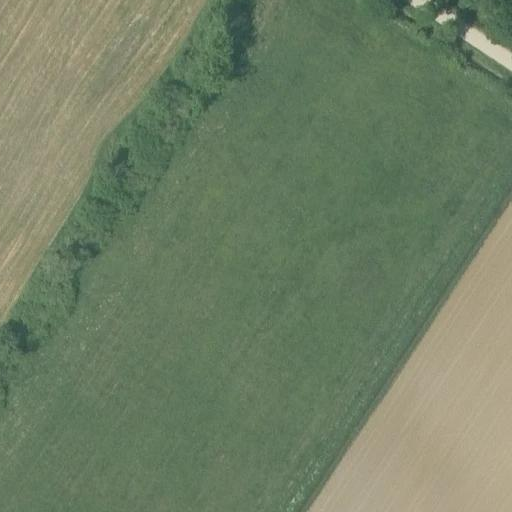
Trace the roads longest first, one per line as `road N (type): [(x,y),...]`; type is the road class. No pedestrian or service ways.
road 1 (track): [(292,511),(511,177)]
road 2 (track): [(511,70),(406,0)]
